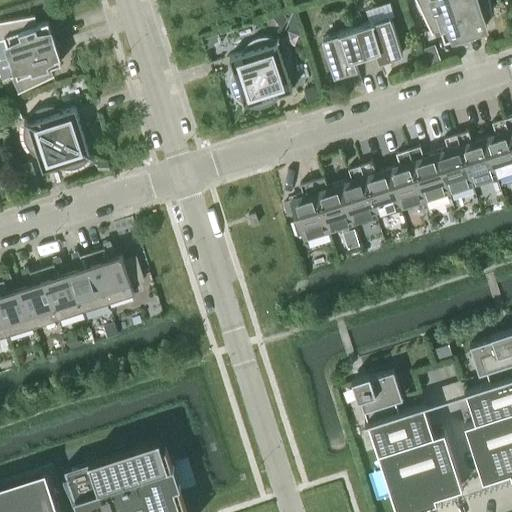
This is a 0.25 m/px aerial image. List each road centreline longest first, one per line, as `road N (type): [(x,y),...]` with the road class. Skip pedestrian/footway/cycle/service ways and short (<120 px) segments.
road 1 (residential): [(183,181),(511,75)]
road 2 (track): [(238,352),(0,429)]
road 3 (residential): [(0,239),(183,181)]
road 4 (residential): [(183,181),(126,0)]
road 5 (residential): [(238,352),(183,181)]
road 6 (unclassified): [(289,511),(238,352)]
